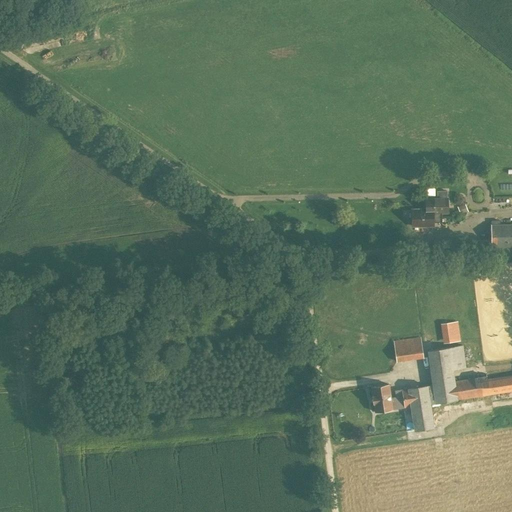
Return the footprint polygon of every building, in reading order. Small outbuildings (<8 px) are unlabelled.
[(425,198),(425,209),(437,209),(437,213),(441,212),(441,213),(447,213),(447,190),(437,191),(437,198),(425,198)] [(425,209),(412,210),(412,212),(410,213),(410,218),(412,219),(412,226),(433,226),(433,222),(441,222),(441,213),(441,212),(437,213),(437,209),(425,209)] [(499,220),(491,220),(491,239),(491,240),(433,240),(433,259),(510,257),(510,251),(511,250),(511,224),(499,224),(499,220)] [(105,308),(91,310),(92,316),(106,314),(105,308)] [(441,324),(443,339),(444,343),(460,341),(458,321),(441,324)] [(394,342),(395,347),(421,343),(420,337),(394,342)] [(421,343),(395,347),(397,361),(403,360),(403,355),(423,352),(421,343)] [(462,345),(428,350),(433,385),(454,381),(452,370),(466,368),(462,345)] [(423,357),(423,352),(403,355),(403,360),(423,357)] [(487,374),(486,374),(486,377),(489,394),(511,390),(511,375),(487,379),(487,374)] [(433,385),(402,389),(405,407),(411,406),(430,404),(489,394),(486,377),(467,379),(454,381),(433,385)] [(389,384),(371,387),(375,412),(393,409),(391,398),(389,384)] [(396,397),(391,398),(393,409),(405,407),(402,389),(395,391),(396,397)] [(430,404),(411,406),(415,430),(433,427),(430,404)]
